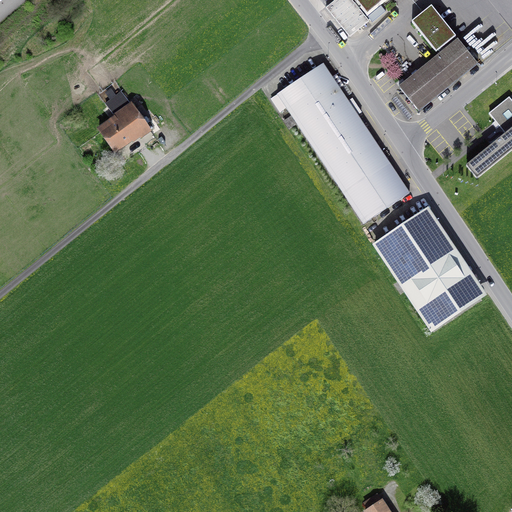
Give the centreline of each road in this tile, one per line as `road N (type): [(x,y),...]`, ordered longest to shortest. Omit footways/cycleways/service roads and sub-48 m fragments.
road 1 (residential): [(0,295),(324,32)]
road 2 (residential): [(511,305),(324,32)]
